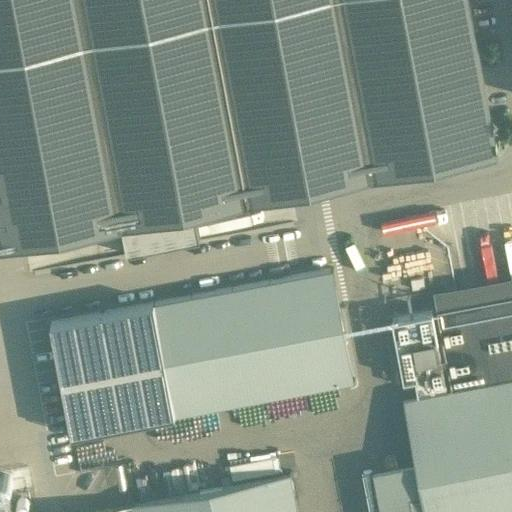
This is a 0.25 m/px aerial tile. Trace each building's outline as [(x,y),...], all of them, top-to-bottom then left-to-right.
[(0,0),(0,248),(119,226),(121,226),(126,253),(199,239),(194,212),(336,185),(497,156),(468,0),(0,0)] [(476,253),(461,254),(462,279),(478,278),(476,253)] [(331,268),(52,321),(72,433),(352,380),(331,268)] [(420,394),(405,397),(426,511),(511,511),(511,294),(437,309),(452,388),(447,389),(420,394)] [(432,310),(393,317),(405,379),(416,376),(420,394),(447,389),(432,310)] [(106,453),(107,461),(138,458),(137,449),(106,453)] [(0,454),(0,471),(10,470),(6,453),(0,454)] [(298,511),(290,471),(74,511),(298,511)]
